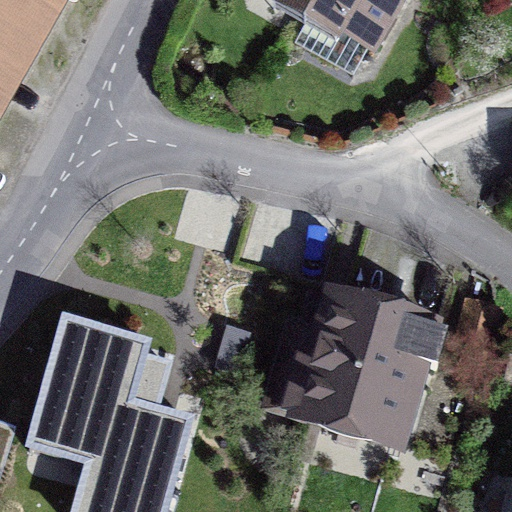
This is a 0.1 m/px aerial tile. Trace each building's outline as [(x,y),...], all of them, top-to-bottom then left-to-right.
[(0,0),(0,71),(40,0),(0,0)] [(287,0),(312,14),(319,0),(287,0)] [(397,0),(319,0),(312,14),(371,47),(397,0)] [(497,314),(469,307),(460,343),(488,350),(497,314)] [(269,411),(392,446),(414,371),(434,377),(445,339),(337,309),(326,347),(290,336),(269,411)] [(68,320),(33,440),(94,457),(107,461),(124,404),(142,342),(68,320)] [(107,461),(94,457),(77,511),(160,511),(186,422),(124,404),(107,461)] [(0,460),(9,429),(0,426),(0,460)]
